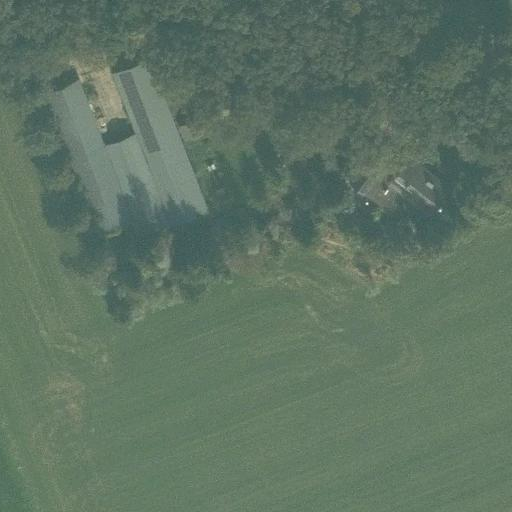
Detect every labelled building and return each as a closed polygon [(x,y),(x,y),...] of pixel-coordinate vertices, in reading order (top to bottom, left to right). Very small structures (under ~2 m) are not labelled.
[(47,78),(41,81),(44,89),(42,89),(97,231),(129,219),(135,235),(206,208),(148,58),(111,72),(133,129),(125,133),(122,134),(103,141),(98,129),(77,76),(50,86),(47,78)] [(196,117),(179,124),(185,139),(203,132),(196,117)] [(375,143),(349,179),(364,190),(364,189),(375,196),(377,194),(385,200),(397,185),(399,186),(429,210),(428,212),(429,212),(449,185),(407,152),(397,164),(388,157),(390,154),(375,143)] [(222,184),(215,187),(219,198),(226,195),(222,184)] [(365,224),(354,239),(365,248),(376,233),(365,224)]
